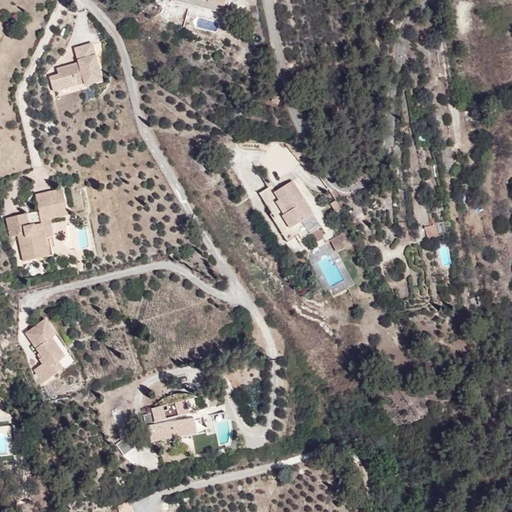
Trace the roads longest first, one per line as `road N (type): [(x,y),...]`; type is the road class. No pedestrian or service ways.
road 1 (unclassified): [(421,0),(405,17),(388,78),(390,136),(358,177),(331,174),(315,161),(284,80),(270,0)]
road 2 (residential): [(81,0),(120,45),(135,114),(157,159),(243,295)]
